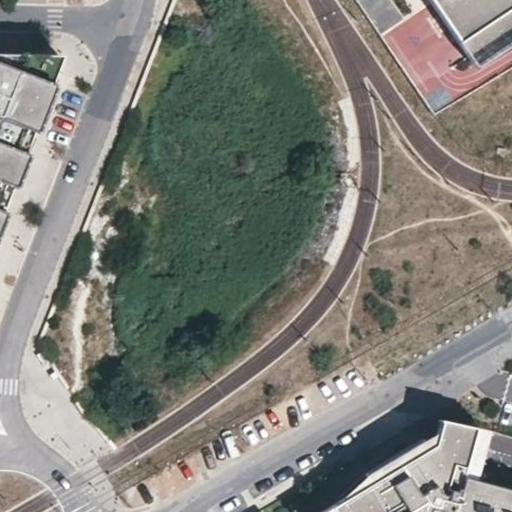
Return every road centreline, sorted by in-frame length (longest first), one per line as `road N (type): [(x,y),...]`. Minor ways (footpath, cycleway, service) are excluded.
road 1 (residential): [(129,19),(14,331),(0,433)]
road 2 (residential): [(181,511),(511,318)]
road 3 (residential): [(0,15),(129,19)]
